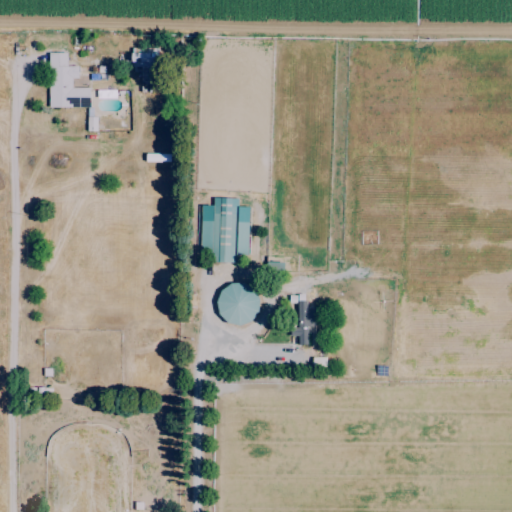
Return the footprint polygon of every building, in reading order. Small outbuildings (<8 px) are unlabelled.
[(131,49),(131,67),(140,67),(140,83),(155,83),(154,48),(131,49)] [(48,53),(48,108),(89,107),(89,88),(71,88),(71,78),(77,78),(77,66),(66,66),(66,53),(48,53)] [(249,207),(237,206),(237,198),(212,197),(212,205),(200,205),(199,261),(233,262),(233,255),(247,255),(249,207)] [(261,316),(252,287),(241,290),(238,282),(213,290),(224,327),(261,316)] [(314,333),(313,310),(306,310),(306,300),(296,300),(297,327),(290,327),(290,336),(297,336),(297,345),(307,344),(307,334),(314,333)]
